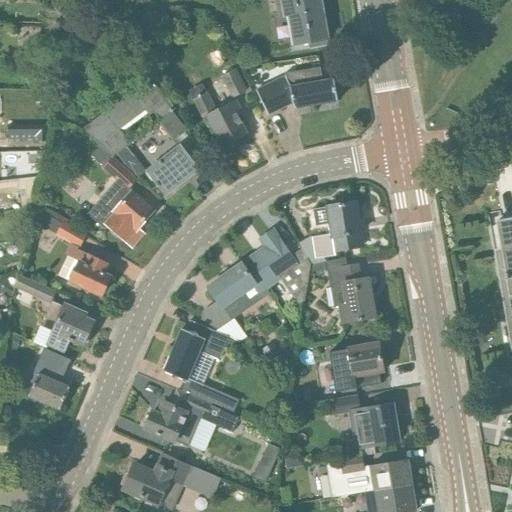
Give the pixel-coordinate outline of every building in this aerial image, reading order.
[(284,0),(288,17),(291,17),(322,11),(319,0),(284,0)] [(328,44),(322,11),(291,17),(296,46),(309,43),(309,47),(328,44)] [(102,147),(113,157),(130,145),(119,130),(146,111),(150,116),(155,112),(174,140),(186,130),(172,112),(174,110),(152,81),(154,79),(142,64),(116,84),(117,87),(95,103),(103,113),(83,129),(102,147)] [(323,82),(321,68),(285,74),(286,75),(256,90),(257,94),(268,115),(293,104),(295,109),(338,101),(334,79),(323,82)] [(233,98),(246,92),(236,70),(222,76),(233,98)] [(216,111),(203,87),(190,93),(204,119),(207,117),(223,147),(247,134),(238,116),(243,113),(236,101),(216,111)] [(46,142),(45,123),(8,126),(9,140),(33,138),(33,143),(46,142)] [(92,157),(103,167),(113,157),(102,147),(92,157)] [(118,155),(128,168),(138,160),(128,147),(118,155)] [(165,194),(193,171),(197,167),(194,164),(182,149),(150,176),(165,194)] [(137,179),(118,162),(113,157),(103,167),(118,180),(88,216),(103,229),(106,225),(121,237),(130,225),(137,231),(153,211),(132,193),(131,193),(128,190),(137,179)] [(363,247),(355,203),(328,207),(328,209),(316,211),(318,227),(324,225),(324,227),(331,226),(335,251),(363,247)] [(511,218),(496,221),(502,253),(494,255),(506,323),(511,321),(511,218)] [(88,258),(77,250),(79,248),(86,236),(63,222),(56,235),(71,244),(66,256),(68,256),(58,276),(101,296),(111,277),(105,274),(109,266),(89,257),(88,258)] [(266,288),(280,278),(299,305),(306,300),(310,274),(311,264),(302,249),(301,250),(300,249),(291,256),(273,230),(260,239),(266,247),(246,261),(266,288)] [(299,244),(302,249),(311,264),(323,262),(326,262),(312,236),(299,244)] [(343,266),(341,259),(326,262),(334,308),(340,307),(343,323),(375,318),(368,279),(361,280),(359,264),(343,266)] [(266,288),(246,261),(208,287),(218,301),(203,311),(201,320),(218,331),(270,294),(266,288)] [(324,272),(323,262),(311,264),(310,274),(324,272)] [(51,304),(56,292),(18,274),(15,288),(51,304)] [(84,345),(94,322),(86,319),(88,314),(66,304),(54,332),(41,326),(34,343),(47,348),(48,344),(65,351),(69,340),(73,342),(74,341),(84,345)] [(0,330),(5,329),(3,322),(7,321),(5,316),(9,315),(7,308),(0,310),(0,330)] [(204,354),(210,341),(182,329),(164,372),(185,381),(187,381),(188,378),(200,352),(204,354)] [(21,340),(9,335),(4,346),(16,351),(21,340)] [(273,342),(260,350),(268,362),(280,353),(273,342)] [(337,391),(356,388),(355,377),(383,372),(378,344),(330,352),(337,391)] [(60,410),(70,388),(61,384),(69,366),(44,355),(36,373),(39,375),(29,396),(60,410)] [(180,392),(233,414),(238,401),(188,378),(187,381),(185,381),(180,392)] [(234,415),(233,414),(180,392),(177,390),(170,405),(164,402),(159,413),(153,411),(145,429),(174,442),(174,441),(188,447),(202,416),(228,427),(234,415)] [(360,410),(358,396),(334,400),(337,414),(342,413),(344,426),(354,424),(358,449),(399,442),(393,405),(360,410)] [(280,449),(268,444),(263,455),(275,461),(280,449)] [(220,478),(163,453),(154,474),(134,465),(123,490),(171,511),(182,485),(211,498),(220,478)] [(286,469),(305,466),(304,459),(298,454),(284,456),(286,469)] [(364,458),(327,465),(329,478),(345,475),(366,471),(364,458)] [(363,493),(375,491),(411,485),(407,460),(370,466),(371,470),(366,471),(345,475),(349,495),(363,493)] [(415,511),(411,485),(375,491),(363,493),(366,511),(415,511)]
